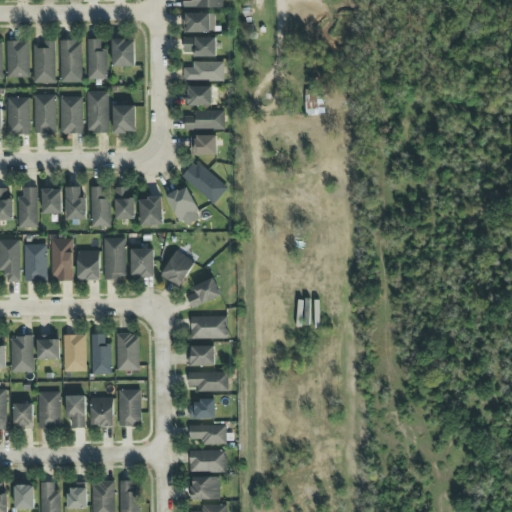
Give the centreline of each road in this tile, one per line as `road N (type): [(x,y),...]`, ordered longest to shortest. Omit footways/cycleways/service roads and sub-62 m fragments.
road 1 (residential): [(158,511),(161,311)]
road 2 (residential): [(161,311),(0,311)]
road 3 (residential): [(156,159),(154,0)]
road 4 (residential): [(0,458),(158,458)]
road 5 (residential): [(0,162),(156,159)]
road 6 (residential): [(0,15),(154,14)]
